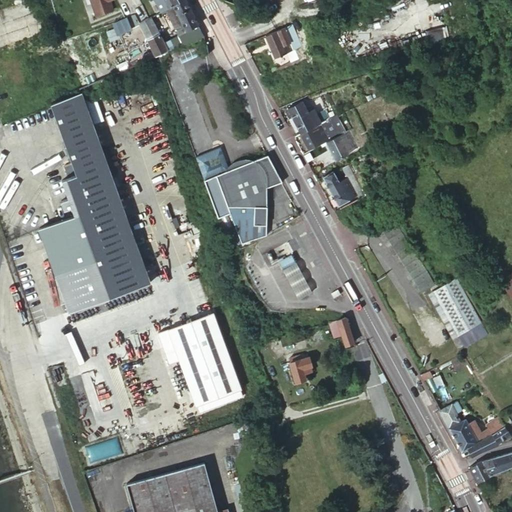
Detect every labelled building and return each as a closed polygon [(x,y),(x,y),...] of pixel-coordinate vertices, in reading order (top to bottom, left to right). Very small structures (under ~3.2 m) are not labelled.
[(93,0),(98,14),(115,9),(112,0),(93,0)] [(157,0),(149,4),(156,16),(167,10),(170,9),(187,0),(157,0)] [(188,0),(187,0),(170,9),(179,26),(185,22),(189,30),(201,24),(188,0)] [(156,16),(153,18),(163,37),(177,30),(167,10),(156,16)] [(158,56),(167,52),(170,51),(165,42),(163,37),(153,18),(142,23),(155,51),(158,56)] [(115,23),(119,35),(131,31),(126,19),(115,23)] [(294,23),(285,27),(296,50),(296,49),(304,46),(294,23)] [(206,36),(207,35),(201,24),(189,30),(191,36),(194,41),(206,36)] [(267,34),(278,59),(281,58),(280,56),(293,51),(297,59),(300,58),(296,49),(296,50),(285,27),(267,34)] [(170,51),(180,47),(185,44),(180,35),(165,42),(170,51)] [(180,47),(183,55),(207,45),(206,36),(194,41),(186,44),(185,44),(180,47)] [(194,41),(191,36),(184,40),(186,44),(194,41)] [(170,51),(167,52),(171,60),(179,56),(183,55),(180,47),(170,51)] [(158,56),(155,51),(147,54),(149,59),(158,56)] [(42,228),(71,311),(152,283),(85,92),(54,103),(79,175),(65,180),(71,198),(64,201),(67,210),(75,208),(77,216),(42,228)] [(322,108),(327,119),(332,117),(326,102),(330,101),(328,94),(315,99),(319,109),(322,108)] [(286,120),(294,136),(316,124),(322,121),(315,107),(309,111),(303,99),(289,107),(294,116),(286,120)] [(332,117),(327,119),(322,121),(316,124),(317,126),(303,133),(310,147),(329,137),(325,129),(337,124),(338,126),(334,128),(338,135),(349,130),(340,113),(332,117)] [(351,129),(349,130),(338,135),(328,140),(338,160),(352,153),(351,151),(360,147),(351,129)] [(226,170),(217,174),(222,186),(235,224),(240,240),(267,235),(267,203),(267,187),(282,179),(268,152),(254,158),(253,158),(246,158),(244,158),(242,159),(240,159),(238,160),(236,161),(238,165),(226,170)] [(227,169),(226,170),(238,165),(236,161),(233,162),(231,164),(230,166),(228,168),(227,169)] [(315,173),(319,182),(327,178),(326,176),(332,172),(329,166),(315,173)] [(326,176),(327,178),(340,204),(359,194),(350,176),(341,180),(336,170),(332,172),(326,176)] [(383,196),(372,206),(422,267),(434,256),(383,196)] [(240,240),(235,224),(233,225),(234,229),(232,229),(234,242),(240,240)] [(292,250),(280,257),(283,265),(296,258),(292,250)] [(433,265),(457,311),(463,323),(490,310),(460,251),(433,265)] [(296,258),(283,265),(300,295),(313,288),(297,258),(296,258)] [(457,311),(433,265),(428,267),(451,314),(457,311)] [(168,328),(180,365),(183,364),(227,351),(215,313),(168,328)] [(353,340),(344,315),(325,321),(328,331),(331,330),(333,334),(340,332),(344,343),(353,340)] [(279,337),(281,344),(304,337),(301,330),(279,337)] [(243,393),(230,350),(227,351),(183,364),(198,407),(243,393)] [(462,351),(450,358),(454,367),(467,361),(462,351)] [(288,361),(294,381),(305,377),(303,372),(311,369),(310,364),(311,363),(307,353),(301,355),(301,353),(288,356),(289,360),(288,361)] [(382,382),(388,380),(385,373),(380,375),(382,382)] [(449,427),(462,420),(456,408),(460,406),(457,400),(439,409),(449,427)] [(511,422),(506,412),(500,415),(501,418),(506,426),(506,428),(511,424),(511,422)] [(487,425),(492,434),(506,426),(501,418),(487,425)] [(449,427),(461,450),(467,447),(485,437),(476,419),(468,423),(465,419),(462,420),(449,427)] [(492,434),(496,441),(510,433),(506,428),(506,426),(492,434)] [(497,444),(496,441),(492,434),(485,437),(490,446),(497,444)] [(490,446),(485,437),(467,447),(472,455),(480,450),(490,446)] [(511,465),(511,452),(491,457),(494,472),(511,465)] [(469,466),(476,481),(488,475),(494,472),(491,457),(483,458),(469,466)] [(218,511),(205,458),(127,479),(135,511),(218,511)]
